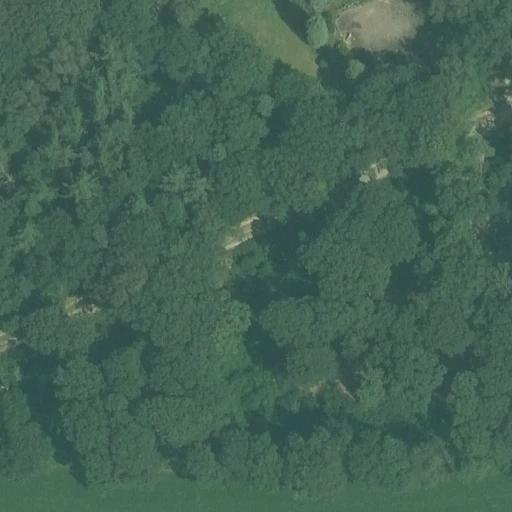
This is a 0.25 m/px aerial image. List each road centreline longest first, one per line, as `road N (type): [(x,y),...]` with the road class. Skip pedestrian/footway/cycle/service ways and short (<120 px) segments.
road 1 (track): [(511,111),(0,345)]
road 2 (track): [(0,267),(111,0)]
road 3 (track): [(71,315),(125,344),(134,394),(39,434),(21,455)]
